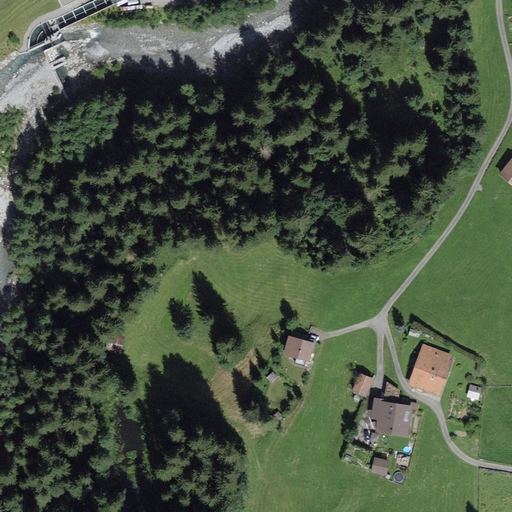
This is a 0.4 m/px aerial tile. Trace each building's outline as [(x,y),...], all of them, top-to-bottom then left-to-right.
[(511,163),(508,161),(500,171),(511,181),(511,163)] [(124,340),(108,337),(106,352),(122,355),(124,340)] [(313,345),(289,338),(284,353),(309,361),(313,345)] [(453,360),(423,349),(410,382),(440,393),(453,360)] [(371,379),(360,375),(354,391),(365,395),(371,379)] [(471,384),(468,396),(479,399),(482,387),(471,384)] [(386,403),(375,401),(373,417),(381,418),(379,431),(407,435),(411,408),(394,405),(397,390),(388,389),(386,403)] [(372,451),(351,443),(344,460),(366,468),(372,451)] [(372,473),(388,475),(390,459),(374,457),(372,473)]
